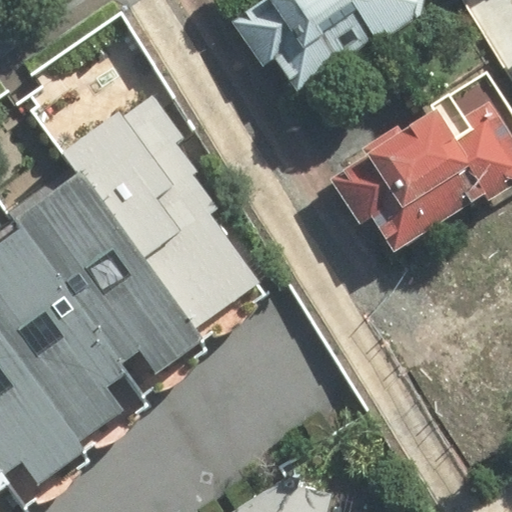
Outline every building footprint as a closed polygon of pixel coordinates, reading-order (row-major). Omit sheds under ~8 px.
[(260,71),(281,102),(367,44),(371,51),(417,20),(403,0),(267,0),(220,32),(251,78),(260,71)] [(93,152),(200,337),(261,282),(154,95),(93,152)] [(355,229),(378,265),(468,208),(472,214),(511,187),(511,179),(478,126),(429,157),(411,129),(315,190),(345,236),(355,229)] [(32,208),(140,392),(200,337),(93,152),(32,208)] [(0,237),(0,313),(79,448),(140,392),(32,208),(0,237)] [(450,384),(473,420),(511,396),(511,291),(508,284),(411,344),(440,391),(450,384)] [(0,471),(19,503),(79,448),(0,313),(0,471)] [(0,511),(8,511),(19,503),(0,471),(0,511)] [(319,511),(296,474),(234,511),(319,511)]
